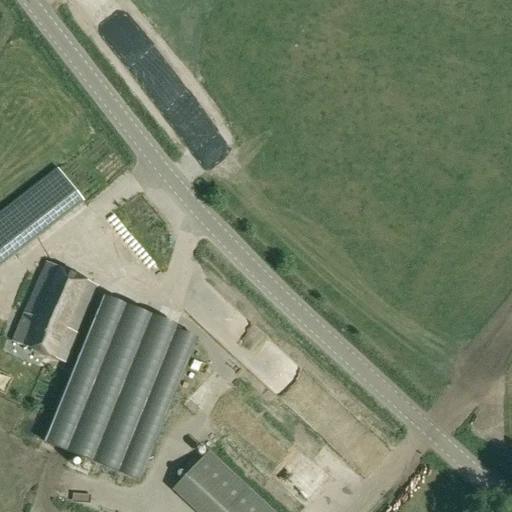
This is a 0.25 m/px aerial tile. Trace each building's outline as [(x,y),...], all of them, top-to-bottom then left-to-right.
[(0,266),(83,202),(58,170),(0,214),(0,266)] [(133,212),(124,219),(150,253),(159,246),(133,212)] [(65,365),(98,284),(46,263),(24,315),(25,315),(14,344),(65,365)] [(148,456),(195,338),(176,331),(177,328),(104,299),(80,358),(92,363),(68,423),(148,456)] [(33,452),(8,470),(14,479),(39,461),(33,452)] [(212,511),(270,511),(208,453),(180,482),(212,511)]
